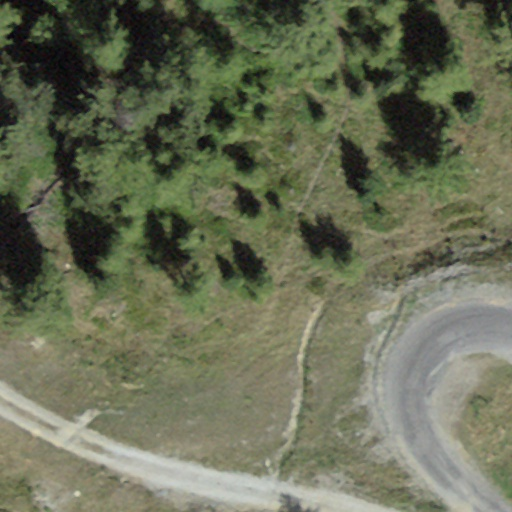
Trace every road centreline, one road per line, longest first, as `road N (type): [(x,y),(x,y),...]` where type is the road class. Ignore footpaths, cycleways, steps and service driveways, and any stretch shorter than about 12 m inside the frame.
road 1 (track): [(0,404),(69,443),(151,472),(214,483),(275,482),(418,452)]
road 2 (unclassified): [(511,316),(493,307),(440,314),(409,338),(401,386),(418,452),(491,511)]
